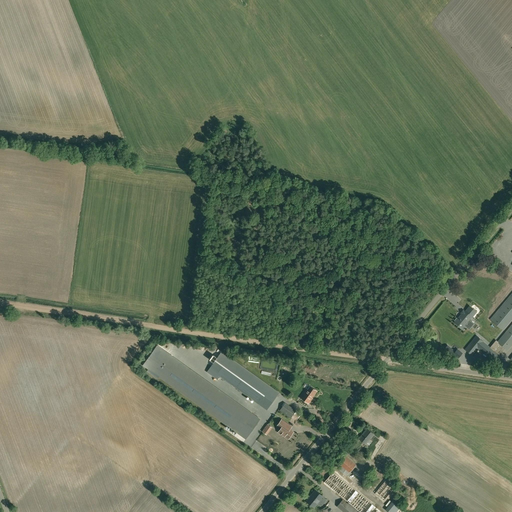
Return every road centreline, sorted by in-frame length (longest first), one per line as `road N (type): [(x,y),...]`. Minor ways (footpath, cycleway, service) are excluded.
road 1 (track): [(0,303),(385,359)]
road 2 (unclassified): [(385,359),(511,205)]
road 3 (unclassified): [(260,511),(385,359)]
road 4 (unclassified): [(511,377),(385,359)]
